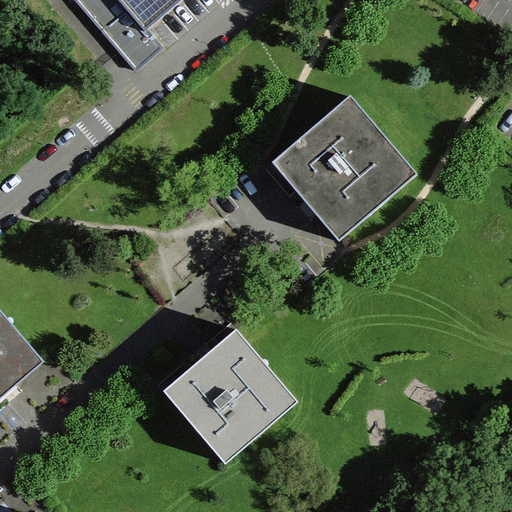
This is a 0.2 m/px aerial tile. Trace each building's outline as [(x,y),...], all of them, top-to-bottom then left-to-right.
[(83,0),(113,34),(141,66),(167,44),(150,25),(178,0),(83,0)] [(272,162),(339,239),(417,173),(351,95),(272,162)] [(0,397),(44,360),(0,308),(0,397)] [(164,390),(226,462),(298,400),(237,327),(164,390)] [(408,381),(401,391),(435,413),(443,396),(413,374),(408,381)] [(382,411),(369,411),(369,447),(382,447),(382,411)]
